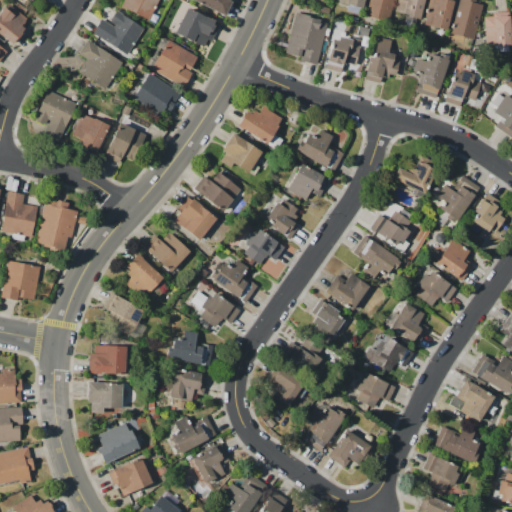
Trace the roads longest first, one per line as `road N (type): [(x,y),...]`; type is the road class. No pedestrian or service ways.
road 1 (residential): [(383,119),(361,193),(238,377),(252,432),(337,500)]
road 2 (tertiary): [(271,0),(244,69),(78,282),(61,349)]
road 3 (residential): [(337,500),(358,505),(375,498),(422,400),(511,262)]
road 4 (residential): [(244,69),(309,99),(426,127),(511,174)]
road 5 (tertiary): [(61,349),(66,458),(88,511)]
road 6 (residential): [(81,0),(14,85),(0,135)]
road 7 (residential): [(0,159),(71,175),(132,209)]
